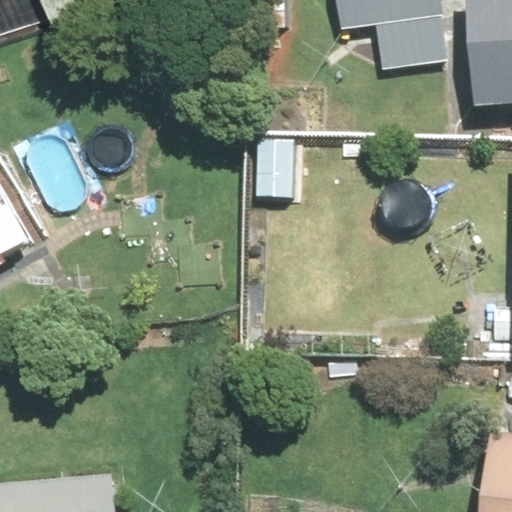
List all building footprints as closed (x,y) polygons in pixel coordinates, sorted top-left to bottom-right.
[(0,0),(0,35),(110,0),(0,0)] [(340,0),(344,36),(381,32),(386,74),(449,67),(441,0),(340,0)] [(511,0),(492,0),(498,101),(511,100),(511,0)] [(304,42),(302,85),(353,88),(355,44),(304,42)] [(0,274),(35,255),(0,191),(0,274)] [(153,241),(152,286),(197,287),(198,228),(162,227),(163,198),(123,197),(122,240),(153,241)] [(381,363),(382,331),(267,326),(266,359),(381,363)] [(122,511),(121,485),(0,488),(0,511),(122,511)]
